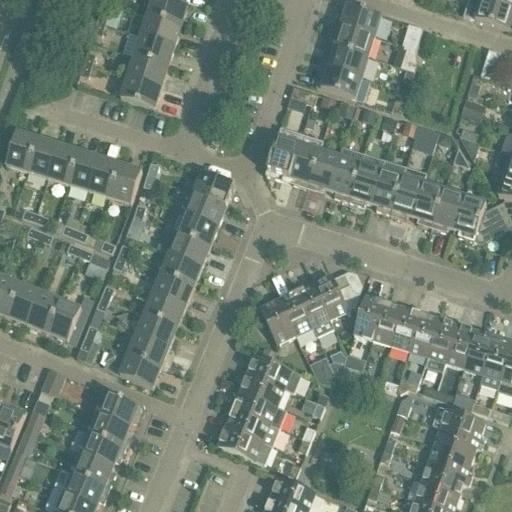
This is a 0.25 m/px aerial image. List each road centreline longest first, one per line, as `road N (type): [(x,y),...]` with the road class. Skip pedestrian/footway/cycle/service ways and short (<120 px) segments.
road 1 (residential): [(268,226),(502,299)]
road 2 (residential): [(186,421),(268,226)]
road 3 (residential): [(186,421),(0,352)]
road 4 (residential): [(249,184),(307,0)]
road 5 (residential): [(180,158),(227,4),(236,0)]
road 6 (residential): [(355,0),(511,49)]
road 7 (residential): [(180,158),(46,110)]
